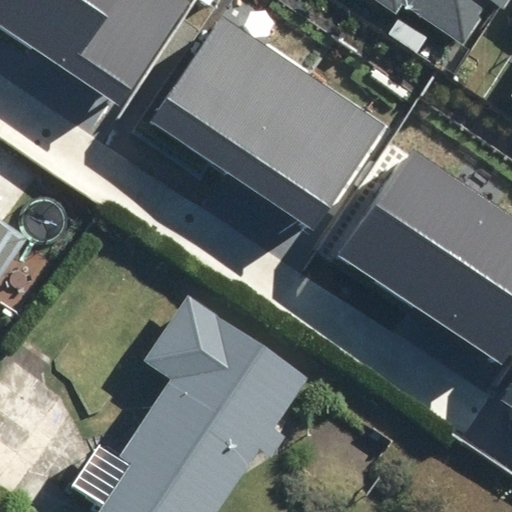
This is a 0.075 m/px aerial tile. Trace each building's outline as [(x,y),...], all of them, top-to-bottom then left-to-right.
[(189,0),(0,0),(0,25),(120,105),(189,0)] [(384,0),(399,10),(404,2),(462,41),(490,0),(494,0),(504,7),(508,0),(384,0)] [(382,124),(222,18),(152,122),(313,228),(382,124)] [(511,347),(511,214),(412,148),(339,259),(500,365),(511,347)] [(0,279),(27,239),(0,220),(0,279)] [(111,458),(123,466),(90,511),(213,511),(256,451),(266,459),(283,435),(271,426),(305,377),(186,295),(139,363),(165,380),(111,458)] [(511,386),(502,402),(511,407),(511,386)]
